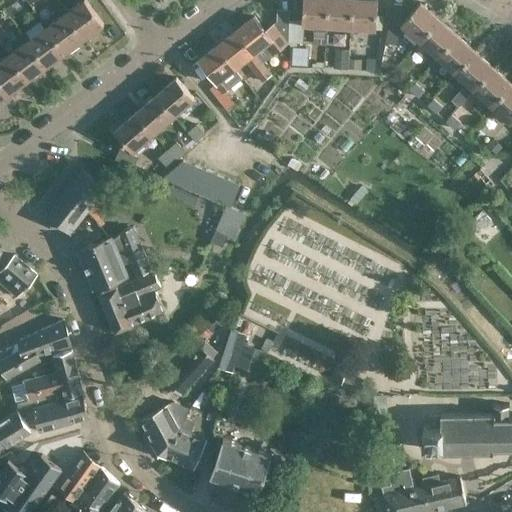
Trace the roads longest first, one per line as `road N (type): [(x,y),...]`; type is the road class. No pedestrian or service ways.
road 1 (residential): [(0,203),(64,276),(133,461),(169,496),(205,511)]
road 2 (residential): [(0,165),(158,44)]
